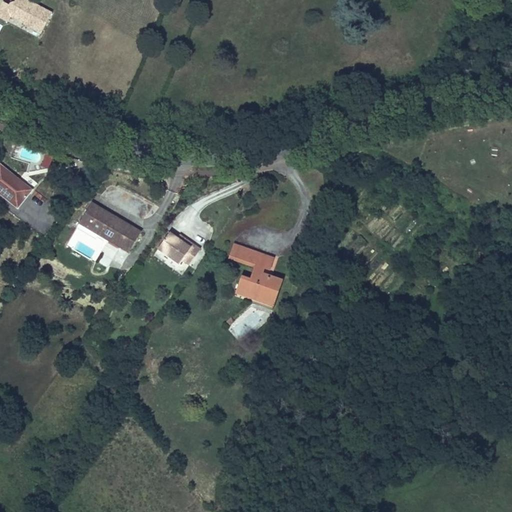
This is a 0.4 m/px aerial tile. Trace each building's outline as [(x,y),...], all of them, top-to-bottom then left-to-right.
[(0,196),(14,208),(30,188),(2,165),(0,163),(0,196)] [(93,231),(119,245),(130,225),(90,202),(79,222),(82,224),(93,231)] [(78,232),(89,238),(93,231),(82,224),(78,232)] [(119,245),(127,249),(138,229),(130,225),(119,245)] [(180,256),(187,260),(198,243),(190,238),(188,241),(174,233),(166,228),(155,246),(177,260),(180,256)] [(188,241),(190,238),(176,230),(174,233),(188,241)] [(232,292),(271,306),(281,276),(261,269),(262,264),(266,266),(271,253),(231,239),(225,256),(249,264),(246,275),(239,273),(232,292)] [(234,328),(238,336),(248,331),(244,324),(234,328)]
